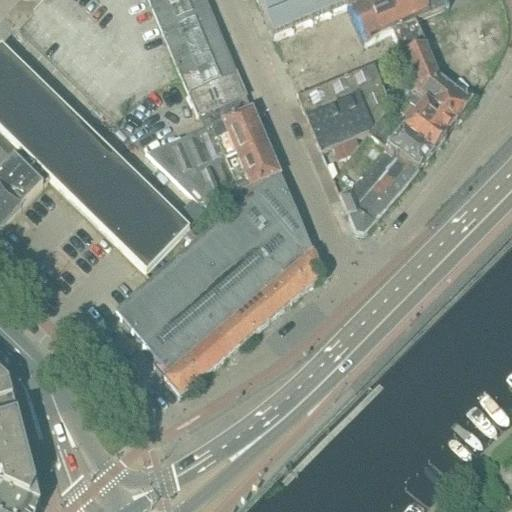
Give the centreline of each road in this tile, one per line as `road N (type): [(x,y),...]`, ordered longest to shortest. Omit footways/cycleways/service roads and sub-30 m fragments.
road 1 (tertiary): [(258,434),(511,185)]
road 2 (residential): [(351,280),(231,0)]
road 3 (residential): [(351,280),(501,106)]
road 4 (tertiary): [(121,511),(92,442),(45,370),(22,356)]
road 5 (tertiary): [(22,356),(84,511)]
road 6 (tertiary): [(258,434),(128,511)]
